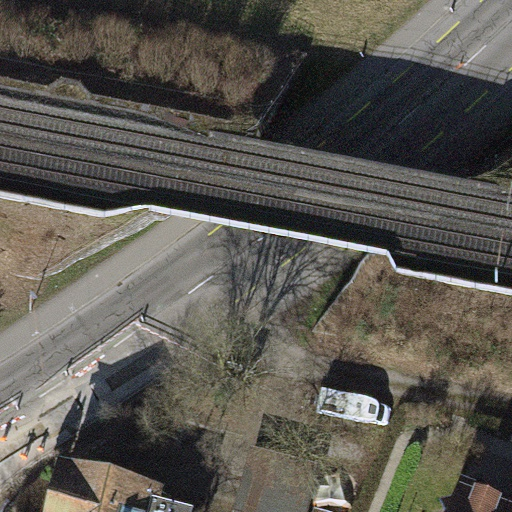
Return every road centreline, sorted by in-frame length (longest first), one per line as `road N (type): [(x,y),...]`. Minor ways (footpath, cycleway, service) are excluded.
road 1 (primary): [(0,422),(214,276),(362,157),(511,19)]
road 2 (track): [(142,328),(511,408)]
